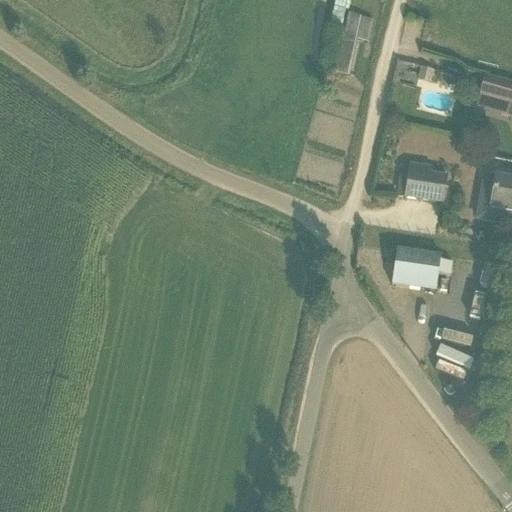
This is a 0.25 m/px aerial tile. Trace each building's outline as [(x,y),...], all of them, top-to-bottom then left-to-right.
[(356,40),(368,42),(373,19),(350,14),(339,65),(350,67),(356,40)] [(430,84),(433,72),(420,69),(417,81),(430,84)] [(511,83),(486,75),(476,109),(511,120),(511,83)] [(443,205),(446,185),(447,177),(430,175),(432,168),(409,165),(408,172),(404,199),(443,205)] [(511,180),(484,176),(480,200),(477,220),(506,225),(507,213),(511,214),(511,180)] [(435,294),(438,276),(440,262),(441,257),(397,250),(391,287),(435,294)] [(453,264),(440,262),(438,276),(451,278),(453,264)] [(455,298),(455,306),(482,308),(483,300),(455,298)] [(450,327),(447,335),(483,345),(485,337),(450,327)] [(443,378),(474,390),(483,367),(453,355),(443,378)]
